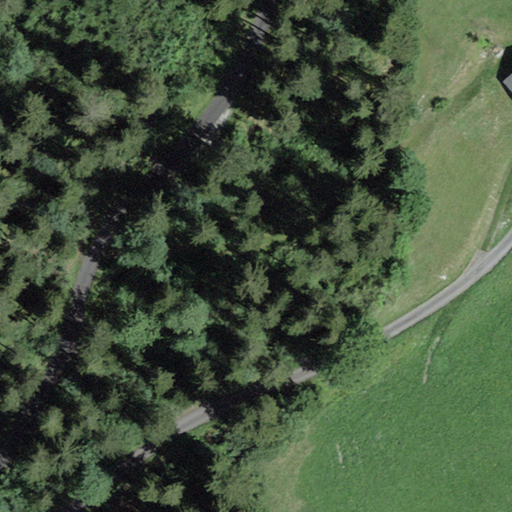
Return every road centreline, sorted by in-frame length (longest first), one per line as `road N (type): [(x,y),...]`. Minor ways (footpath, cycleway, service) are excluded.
road 1 (track): [(0,462),(73,335),(86,255),(105,222),(215,125),(247,74),(270,0)]
road 2 (track): [(511,236),(413,317),(358,349),(245,393)]
road 3 (track): [(63,511),(245,393)]
